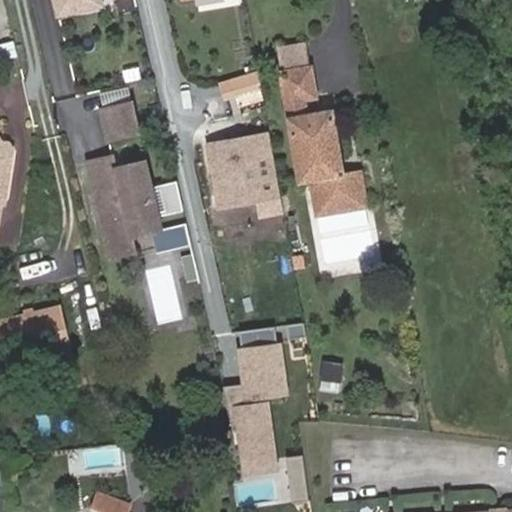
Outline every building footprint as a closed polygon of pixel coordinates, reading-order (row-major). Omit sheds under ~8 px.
[(54,0),(57,10),(83,3),(82,0),(54,0)] [(100,5),(98,0),(82,0),(83,3),(57,10),(58,15),(100,5)] [(16,56),(13,43),(0,46),(0,54),(1,60),(16,56)] [(313,66),(280,72),(296,172),(316,169),(318,178),(310,180),(317,217),(366,208),(358,171),(344,174),(337,175),(333,156),(341,154),(333,111),(308,116),(305,100),(318,98),(313,66)] [(224,96),(241,94),(242,108),(265,105),(261,71),(221,75),(224,96)] [(331,95),(318,98),(305,100),(308,116),(333,111),(331,95)] [(139,135),(132,105),(102,112),(109,142),(139,135)] [(0,133),(1,128),(0,127),(0,143),(5,144),(14,156),(15,148),(10,141),(4,140),(0,134),(0,133)] [(280,197),(269,133),(208,144),(219,208),(280,197)] [(6,202),(14,156),(5,144),(0,143),(0,223),(3,202),(6,202)] [(344,174),(341,154),(333,156),(337,175),(344,174)] [(116,169),(113,157),(106,158),(109,171),(116,169)] [(162,231),(145,162),(116,169),(109,171),(106,158),(88,163),(110,258),(128,254),(125,239),(132,238),(162,231)] [(316,169),(296,172),(298,182),(310,180),(318,178),(316,169)] [(135,252),(132,238),(125,239),(128,254),(135,252)] [(302,256),(291,259),(293,270),(305,268),(302,256)] [(0,336),(6,365),(38,358),(71,349),(61,308),(0,323),(0,336)] [(242,338),(281,338),(281,326),(242,326),(242,338)] [(291,400),(282,343),(236,350),(245,404),(232,406),(243,479),(281,473),(269,403),(291,400)] [(71,349),(38,358),(40,367),(73,359),(71,349)] [(292,495),(307,495),(308,452),(293,452),(292,495)] [(126,511),(129,504),(98,494),(93,510),(98,511),(126,511)]
